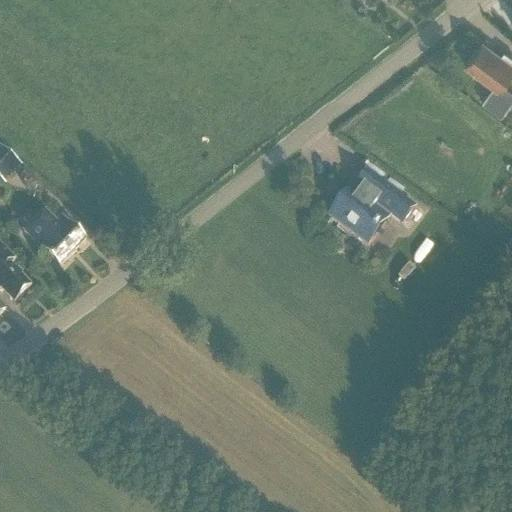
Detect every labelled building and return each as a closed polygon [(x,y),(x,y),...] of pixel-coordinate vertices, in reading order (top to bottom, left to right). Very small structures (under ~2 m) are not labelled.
[(511,94),(499,86),(511,67),(511,58),(503,51),(499,56),(481,42),(463,67),(491,88),(481,101),(499,116),(511,98),(511,94)] [(0,180),(4,184),(20,166),(0,149),(0,180)] [(414,209),(400,199),(368,175),(353,195),(348,191),(328,217),(368,248),(388,222),(367,205),(370,202),(388,215),(402,226),(414,209)] [(62,219),(57,224),(44,212),(23,233),(35,245),(59,269),(85,243),(62,219)] [(0,250),(0,293),(3,295),(14,307),(17,304),(21,302),(23,297),(31,290),(9,268),(14,263),(0,250)]
